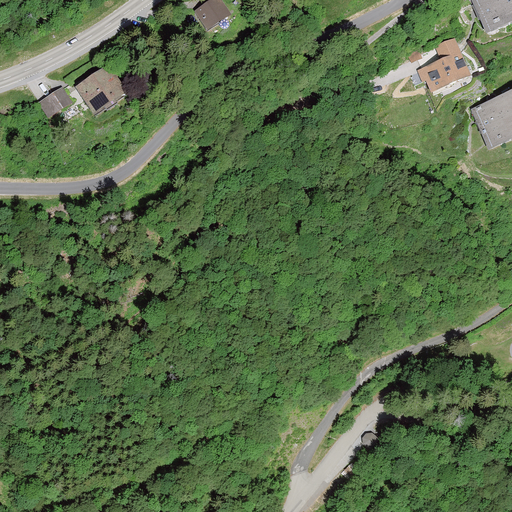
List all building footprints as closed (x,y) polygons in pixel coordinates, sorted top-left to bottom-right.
[(213,0),(195,12),(208,32),(232,17),(220,0),(213,0)] [(511,0),(471,0),(486,35),(511,24),(511,0)] [(425,69),(435,92),(471,77),(460,53),(425,69)] [(75,90),(94,120),(128,96),(109,68),(75,90)] [(73,105),(63,89),(39,104),(49,121),(73,105)] [(511,92),(471,110),(489,151),(511,141),(511,92)] [(376,443),(375,432),(364,433),(365,444),(376,443)]
